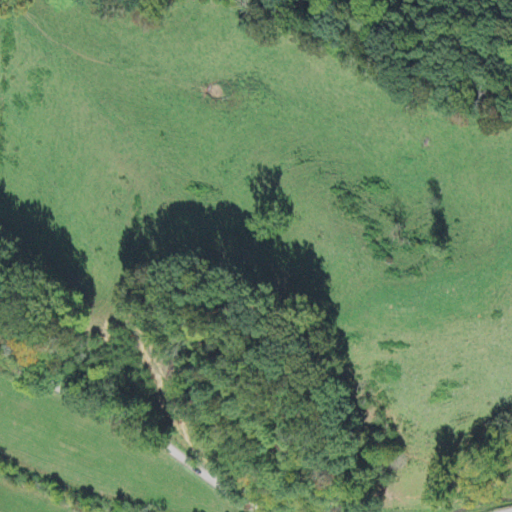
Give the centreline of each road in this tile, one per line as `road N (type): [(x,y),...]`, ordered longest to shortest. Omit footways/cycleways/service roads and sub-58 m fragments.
road 1 (residential): [(258,510),(0,351)]
road 2 (residential): [(511,99),(288,0)]
